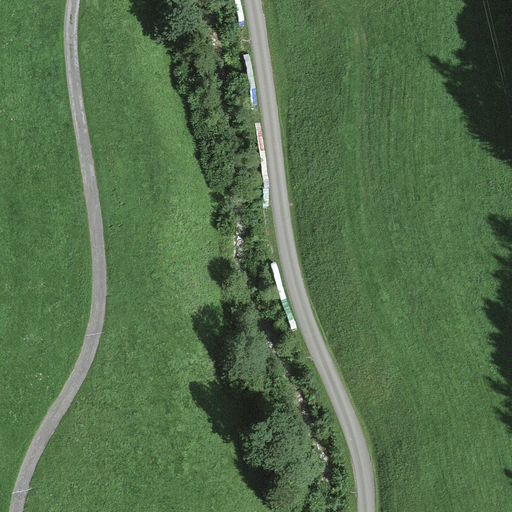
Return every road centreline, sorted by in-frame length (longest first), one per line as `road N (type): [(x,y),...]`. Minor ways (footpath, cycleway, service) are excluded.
road 1 (track): [(16,511),(38,448),(85,362),(100,288),(71,60),(74,0)]
road 2 (track): [(251,0),(291,273),(355,437),(365,511)]
